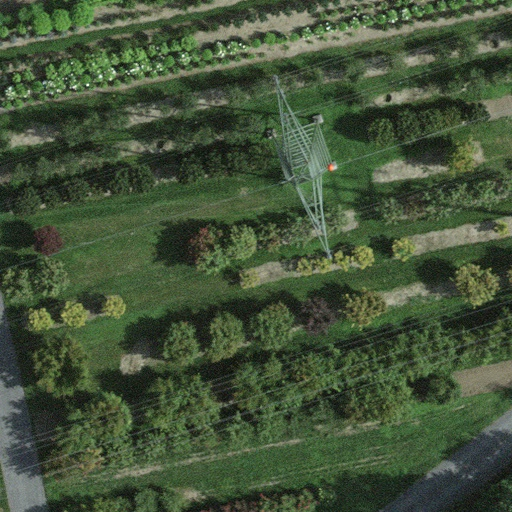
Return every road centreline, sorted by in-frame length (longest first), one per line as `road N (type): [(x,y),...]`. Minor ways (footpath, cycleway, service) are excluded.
road 1 (track): [(0,364),(28,511)]
road 2 (track): [(511,435),(413,511)]
